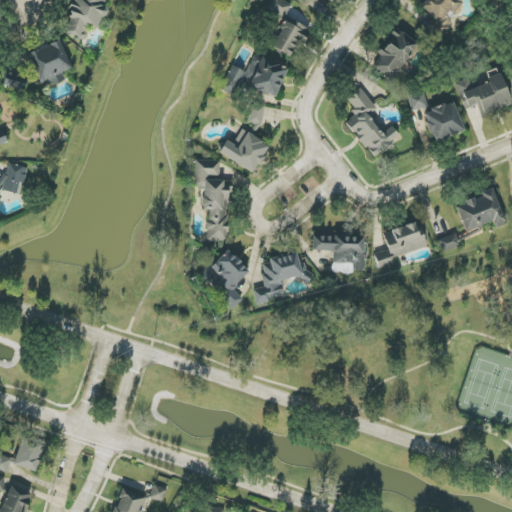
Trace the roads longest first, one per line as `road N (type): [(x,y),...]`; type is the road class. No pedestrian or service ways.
road 1 (secondary): [(511,477),(0,301)]
road 2 (secondary): [(0,399),(333,511)]
road 3 (residential): [(339,179),(305,113),(347,34),(378,0)]
road 4 (residential): [(339,179),(277,228),(256,224),(257,206),(323,154)]
road 5 (residential): [(511,144),(385,199),(362,196),(339,179)]
